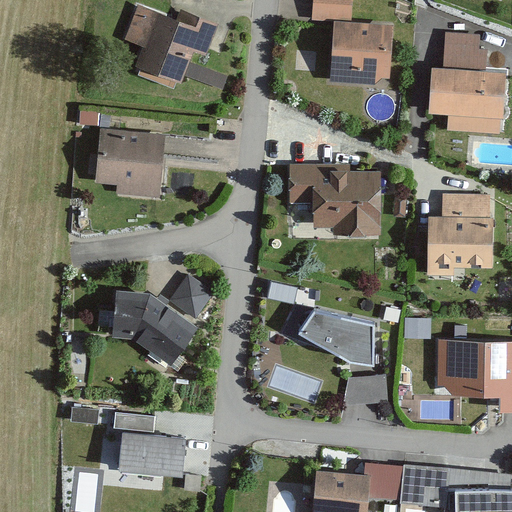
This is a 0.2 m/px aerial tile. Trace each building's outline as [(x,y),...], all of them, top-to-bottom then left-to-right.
[(178,16),(141,0),(126,36),(144,43),(136,63),(181,82),(194,50),(203,54),(216,23),(182,8),(178,16)] [(348,0),(314,0),(313,17),(332,18),(328,75),(392,80),(396,21),(347,18),(348,0)] [(484,34),(446,32),(445,62),(429,62),(427,110),(447,111),(447,128),(504,130),(507,69),(483,68),(484,34)] [(165,131),(99,124),(94,178),(116,180),(115,190),(158,194),(165,131)] [(381,167),(287,159),(284,198),(316,201),(314,224),(376,229),(381,167)] [(488,189),(439,190),(440,211),(428,211),(429,273),(453,273),(453,262),(489,262),(488,189)] [(186,271),(169,295),(196,315),(214,291),(186,271)] [(273,275),(266,297),(291,304),(298,283),(273,275)] [(148,288),(108,287),(106,334),(136,335),(176,363),(202,326),(148,288)] [(382,315),(314,304),(299,329),(348,357),(374,362),(382,315)] [(511,339),(437,339),(437,380),(453,390),(501,390),(501,401),(511,400),(511,339)] [(348,378),(345,404),(386,402),(385,374),(348,378)] [(155,407),(110,403),(108,427),(125,428),(122,464),(184,469),(187,435),(152,432),(155,407)] [(99,409),(71,407),(70,423),(97,425),(99,409)] [(360,468),(315,464),(311,511),(365,511),(367,492),(394,494),(397,460),(361,457),(360,468)] [(506,467),(405,461),(401,499),(453,502),(454,511),(511,511),(511,482),(506,483),(506,467)] [(201,475),(185,474),(184,491),(201,491),(201,475)]
